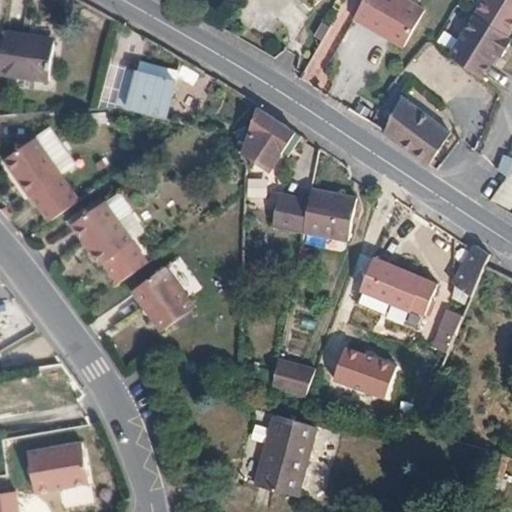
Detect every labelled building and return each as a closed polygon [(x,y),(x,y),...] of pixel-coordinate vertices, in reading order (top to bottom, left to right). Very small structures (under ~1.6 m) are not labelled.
[(371,19),(369,24),(406,45),(428,8),(413,0),(365,0),(359,12),(371,19)] [(511,0),(488,0),(478,19),(511,40),(511,38),(511,0)] [(359,12),(356,17),(369,24),(371,19),(359,12)] [(511,48),(511,40),(478,19),(454,60),(487,83),(502,56),(506,59),(511,48)] [(0,73),(48,81),(53,45),(33,41),(33,37),(5,33),(0,65),(0,73)] [(127,68),(117,108),(128,109),(168,120),(175,93),(169,91),(171,80),(127,68)] [(169,91),(175,93),(178,81),(171,80),(169,91)] [(402,98),(386,128),(384,133),(431,167),(453,136),(402,98)] [(296,133),(259,108),(247,142),(242,140),(237,149),(242,153),(271,173),(283,154),(296,133)] [(5,161),(24,188),(28,184),(35,195),(37,193),(55,219),(79,202),(53,164),(67,154),(50,129),(5,161)] [(296,133),(283,154),(289,159),(302,137),(296,133)] [(506,177),(489,202),(508,214),(511,208),(511,169),(510,171),(506,177)] [(28,184),(24,188),(31,198),(35,195),(28,184)] [(310,202),(304,233),(349,242),(358,200),(313,190),(310,202)] [(72,226),(86,245),(90,242),(106,263),(121,284),(150,264),(118,222),(131,212),(132,208),(124,196),(118,195),(107,204),(105,201),(72,226)] [(275,225),(304,233),(310,202),(281,196),(275,225)] [(90,242),(86,245),(102,267),(106,263),(90,242)] [(456,286),(472,298),(486,265),(490,255),(477,246),(474,251),(453,284),(456,286)] [(375,260),(362,291),(410,313),(412,311),(425,317),(437,287),(375,260)] [(133,292),(153,320),(157,316),(167,328),(174,324),(190,311),(193,308),(165,269),(133,292)] [(453,299),(469,307),(472,298),(456,286),(453,299)] [(410,313),(362,291),(356,306),(418,333),(425,317),(412,311),(410,313)] [(190,311),(174,324),(179,331),(195,320),(190,311)] [(439,331),(455,339),(464,318),(448,312),(439,331)] [(157,316),(153,320),(162,332),(167,328),(157,316)] [(397,363),(345,346),(332,384),(384,402),(397,363)] [(276,374),(272,390),(305,399),(316,370),(278,360),(276,374)] [(251,385),(272,390),(276,374),(254,369),(251,385)] [(298,497),(317,428),(276,417),(257,486),(298,497)] [(84,441),(30,451),(38,491),(92,481),(84,441)] [(508,464),(498,461),(489,502),(502,506),(508,479),(505,478),(508,464)] [(19,511),(17,491),(0,493),(0,511),(19,511)]
